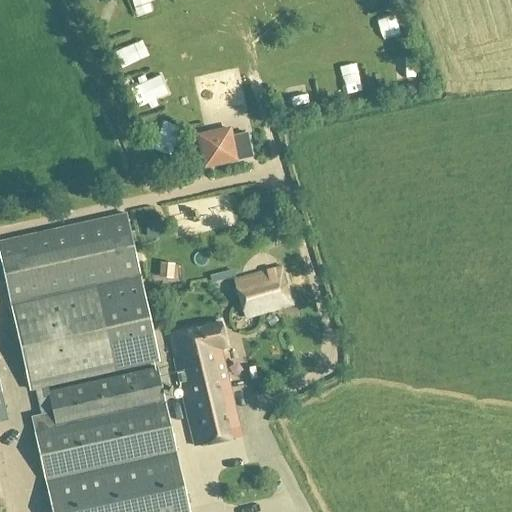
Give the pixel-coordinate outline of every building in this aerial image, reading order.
[(97,22),(104,4),(93,0),(91,0),(85,18),(97,22)] [(375,44),(394,41),(391,20),(372,23),(375,44)] [(112,72),(134,65),(127,42),(104,49),(112,72)] [(394,89),(410,69),(393,56),(377,75),(394,89)] [(132,109),(150,100),(141,82),(123,91),(132,109)] [(280,88),(281,109),(300,107),(298,87),(280,88)] [(246,134),(230,138),(228,130),(198,137),(204,168),(251,158),(246,134)] [(167,132),(150,135),(154,157),(171,154),(167,132)] [(35,394),(47,391),(46,387),(158,361),(125,215),(0,242),(0,259),(29,393),(35,391),(35,394)] [(159,263),(158,277),(172,279),(174,265),(159,263)] [(292,306),(282,269),(235,281),(244,318),(292,306)] [(219,351),(225,349),(219,322),(166,335),(194,448),(241,436),(219,351)] [(47,391),(35,394),(41,417),(31,420),(52,511),(188,511),(169,427),(155,368),(48,393),(47,391)]
